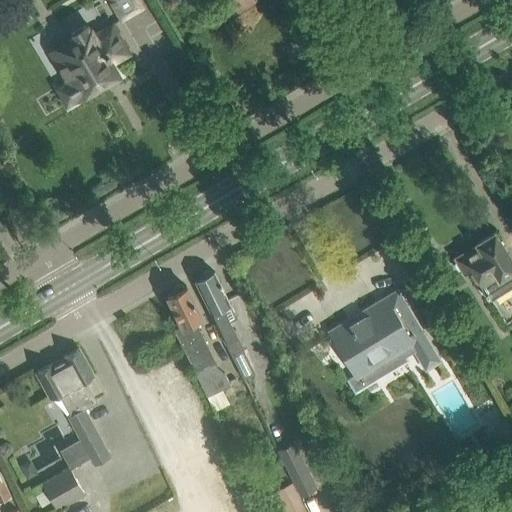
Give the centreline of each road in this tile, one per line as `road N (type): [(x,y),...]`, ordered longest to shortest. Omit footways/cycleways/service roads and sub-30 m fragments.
road 1 (secondary): [(65,290),(511,29)]
road 2 (residential): [(42,253),(477,0)]
road 3 (residential): [(82,321),(511,75)]
